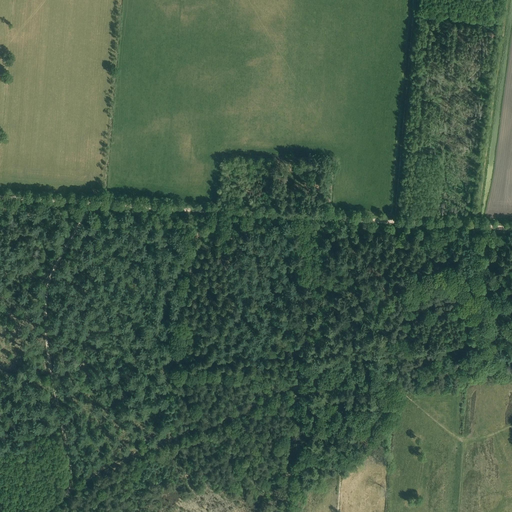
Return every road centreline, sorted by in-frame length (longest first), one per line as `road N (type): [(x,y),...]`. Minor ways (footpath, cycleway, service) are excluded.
road 1 (track): [(476,225),(0,199)]
road 2 (track): [(88,204),(47,288),(47,358),(70,466),(63,498)]
road 3 (track): [(63,498),(126,452),(297,383)]
road 4 (track): [(297,383),(286,511)]
